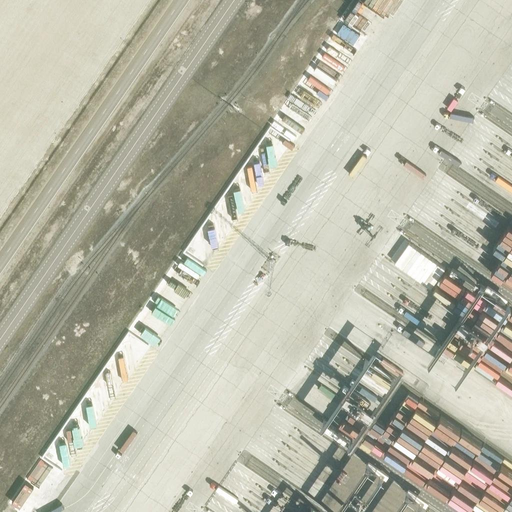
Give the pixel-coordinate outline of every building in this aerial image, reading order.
[(475,284),(452,268),(449,272),(472,288),(475,284)] [(497,338),(503,357),(510,355),(511,352),(511,329),(509,327),(499,330),(501,337),(497,338)] [(346,417),(366,429),(368,424),(348,412),(346,417)] [(443,425),(426,426),(427,445),(423,446),(424,452),(418,453),(419,461),(431,460),(431,458),(442,457),(441,443),(446,442),(445,425),(443,425)] [(467,485),(480,490),(484,481),(488,477),(490,473),(487,472),(483,477),(476,473),(478,468),(483,470),(484,467),(471,461),(469,465),(465,470),(452,459),(443,455),(441,461),(449,468),(452,469),(455,471),(462,474),(459,480),(463,482),(467,485)]
